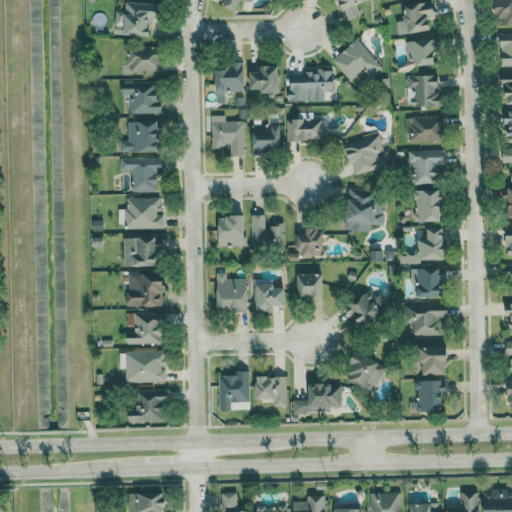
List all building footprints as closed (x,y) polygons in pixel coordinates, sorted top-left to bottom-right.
[(237,10),(239,0),(245,0),(251,2),(251,0),(226,0),(225,6),(237,10)] [(357,3),(367,0),(339,0),(347,20),(361,15),(357,3)] [(432,30),(431,17),(435,16),(434,0),(403,3),(405,20),(397,20),(398,33),(432,30)] [(511,22),(511,0),(497,0),(499,23),(511,22)] [(152,36),(153,3),(126,2),(126,11),(116,10),(115,26),(123,26),(123,34),(152,36)] [(511,32),(501,33),(502,65),(511,65),(511,32)] [(381,67),(357,38),(333,58),(357,87),(381,67)] [(407,61),(416,61),(416,64),(437,64),(436,51),(442,50),(442,38),(407,39),(407,61)] [(128,70),(161,71),(161,47),(129,47),(128,70)] [(217,102),(225,102),(225,91),(245,91),(244,61),(238,61),(238,68),(216,68),(217,102)] [(251,89),(260,88),(260,92),(280,91),(280,65),(261,65),(262,70),(251,71),(251,89)] [(324,99),(324,90),(334,89),(334,70),(289,71),(290,100),(324,99)] [(507,83),(508,103),(511,103),(511,71),(501,72),(502,83),(507,83)] [(440,105),(441,75),(407,74),(407,104),(440,105)] [(130,112),(162,113),(162,101),(159,101),(159,82),(122,81),(122,94),(131,94),(130,112)] [(244,121),(225,121),(225,114),(211,115),(212,147),(230,146),(231,156),(244,156),(244,121)] [(443,141),(443,115),(406,116),(407,141),(443,141)] [(287,140),(322,140),(322,118),(287,119),(287,140)] [(128,121),(129,140),(120,140),(120,151),(161,150),(160,120),(128,121)] [(282,124),(253,124),(253,152),(281,152),(282,124)] [(353,174),(387,166),(379,134),(345,143),(353,174)] [(511,148),(503,148),(503,162),(511,162),(511,148)] [(408,163),(413,163),(414,184),(442,183),(442,149),(408,150),(408,163)] [(132,191),(158,191),(158,180),(163,180),(163,158),(121,157),(121,170),(132,170),(132,191)] [(347,230),(371,231),(371,224),(382,224),(383,201),(373,200),(373,189),(348,188),(347,230)] [(442,220),(441,189),(414,190),(415,221),(442,220)] [(164,227),(164,212),(161,212),(161,197),(127,197),(127,208),(118,208),(119,228),(164,227)] [(284,224),(266,224),(265,214),(251,215),(252,248),(284,247),(284,224)] [(245,215),(219,216),(220,246),(246,245),(245,215)] [(446,260),(445,227),(428,227),(428,238),(419,239),(419,254),(400,255),(400,262),(446,260)] [(299,255),(324,256),(325,228),(307,228),(307,234),(300,234),(299,255)] [(125,266),(163,265),(162,236),(124,237),(125,266)] [(443,295),(442,267),(411,268),(411,283),(418,283),(418,296),(443,295)] [(219,310),(248,309),(248,277),(227,278),(226,272),(218,272),(219,310)] [(298,296),(324,296),(323,273),(298,273),(298,296)] [(128,306),(165,305),(164,274),(127,275),(128,306)] [(257,311),(275,311),(275,305),(286,305),(286,287),(275,287),(275,283),(257,284),(257,311)] [(357,300),(347,304),(357,329),(384,319),(372,289),(355,296),(357,300)] [(414,335),(439,334),(439,323),(449,323),(448,303),(406,304),(407,321),(413,321),(414,335)] [(162,343),(162,312),(135,312),(135,331),(127,331),(127,344),(162,343)] [(422,375),(448,374),(448,347),(421,348),(422,375)] [(357,352),(344,379),(372,393),(385,365),(357,352)] [(250,371),(238,371),(238,375),(219,375),(219,410),(250,409),(250,371)] [(257,399),(273,398),(273,406),(287,406),(286,376),(256,376),(257,399)] [(416,380),(416,401),(413,401),(413,412),(446,411),(445,379),(416,380)] [(342,409),(342,383),(309,384),(310,400),(293,400),(293,410),(342,409)] [(136,390),(137,407),(128,407),(128,421),(167,419),(166,389),(136,390)] [(511,511),(511,488),(484,490),(484,511),(511,511)] [(237,491),(222,492),(222,506),(238,506),(237,491)] [(165,511),(165,492),(129,493),(129,511),(165,511)] [(371,493),(370,511),(401,511),(401,492),(371,493)] [(461,492),(461,505),(447,505),(446,511),(479,511),(479,492),(461,492)] [(293,501),(293,511),(326,511),(326,495),(307,495),(307,501),(293,501)] [(411,503),(411,511),(438,511),(438,503),(411,503)]
